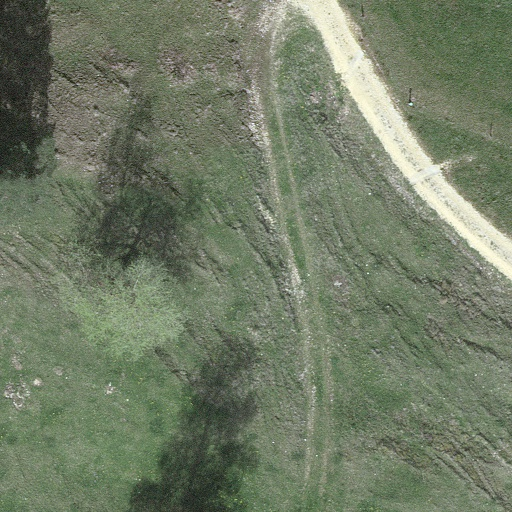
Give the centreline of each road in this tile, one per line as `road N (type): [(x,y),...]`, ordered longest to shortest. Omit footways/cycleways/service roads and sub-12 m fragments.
road 1 (track): [(277,0),(266,82),(317,316),(324,423),(314,511)]
road 2 (track): [(313,0),(414,162),(511,257)]
